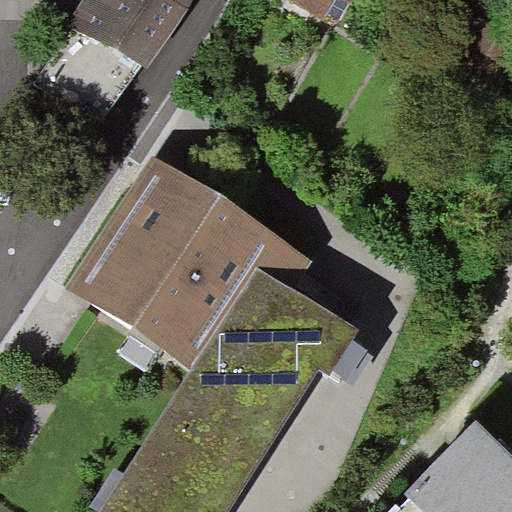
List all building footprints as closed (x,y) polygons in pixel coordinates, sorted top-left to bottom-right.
[(188,14),(160,0),(86,0),(68,30),(73,34),(142,71),(146,75),(188,14)] [(160,0),(188,14),(195,0),(160,0)] [(292,0),(323,19),(334,0),(292,0)] [(511,0),(490,0),(458,69),(505,91),(511,76),(511,0)] [(73,34),(39,88),(102,129),(142,71),(73,34)] [(270,264),(318,295),(335,269),(177,168),(93,298),(202,369),(270,264)] [(318,295),(270,264),(202,369),(116,511),(242,511),(332,367),(345,375),(374,327),(318,295)] [(511,511),(511,478),(475,442),(403,511),(511,511)]
